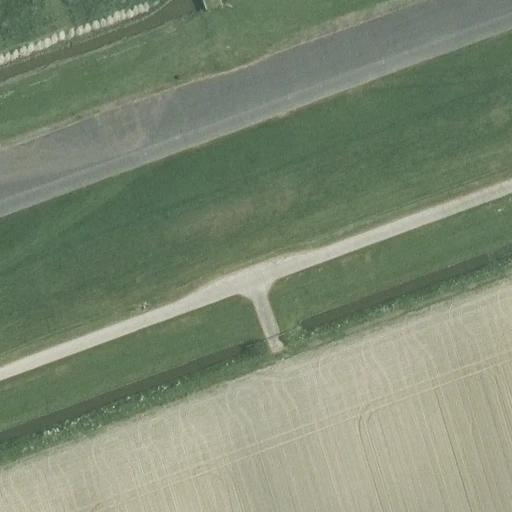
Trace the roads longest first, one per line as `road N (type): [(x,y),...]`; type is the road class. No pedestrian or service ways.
road 1 (track): [(0,208),(511,20)]
road 2 (track): [(0,269),(145,154)]
road 3 (track): [(511,69),(342,82)]
